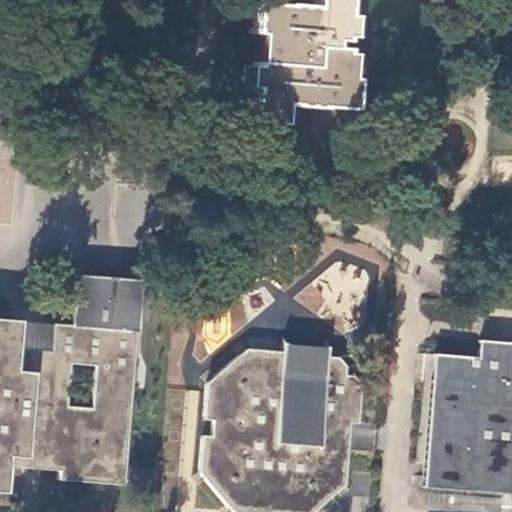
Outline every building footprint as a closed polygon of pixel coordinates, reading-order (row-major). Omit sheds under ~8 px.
[(310,0),(309,6),(251,2),(248,32),(263,33),(260,64),(252,63),(247,120),(279,123),(281,105),(348,110),(351,80),(338,79),(341,49),(328,48),(329,39),(339,40),(342,0),(310,0)] [(70,327),(134,332),(138,281),(74,276),(70,327)] [(134,332),(70,327),(52,325),(50,349),(34,348),(17,346),(19,324),(0,321),(0,493),(3,493),(5,468),(34,471),(57,474),(56,482),(121,489),(134,332)] [(511,495),(511,343),(476,340),(475,358),(432,354),(430,371),(419,487),(511,495)] [(229,511),(314,511),(343,488),(348,427),(355,427),(358,388),(350,377),(342,377),(342,368),(335,360),(323,358),(323,350),(278,346),(278,353),(240,350),(206,379),(202,418),(212,419),(211,437),(201,436),(198,474),(229,511)]
